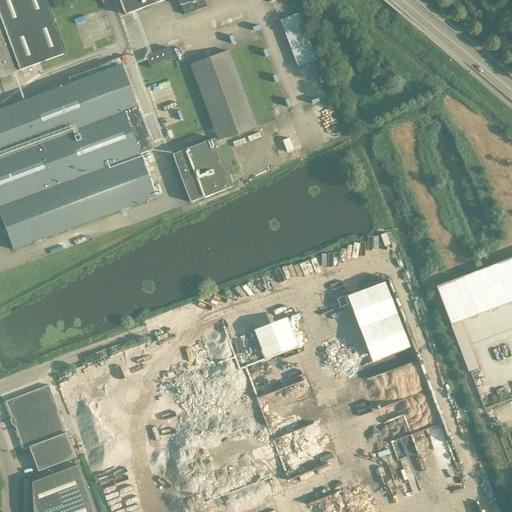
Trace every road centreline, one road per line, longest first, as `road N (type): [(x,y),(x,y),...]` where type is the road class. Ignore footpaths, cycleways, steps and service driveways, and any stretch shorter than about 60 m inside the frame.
road 1 (unclassified): [(0,389),(150,333)]
road 2 (primary): [(511,91),(401,0)]
